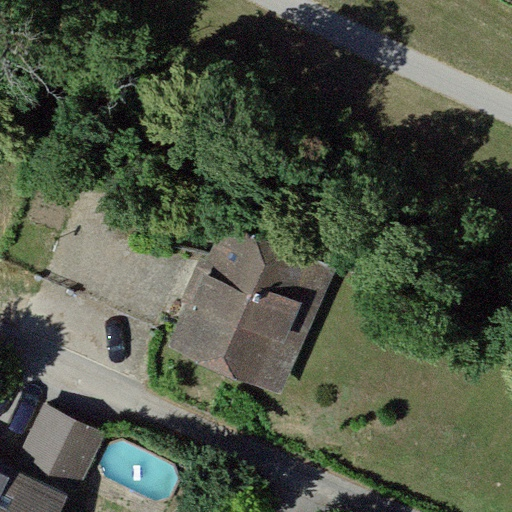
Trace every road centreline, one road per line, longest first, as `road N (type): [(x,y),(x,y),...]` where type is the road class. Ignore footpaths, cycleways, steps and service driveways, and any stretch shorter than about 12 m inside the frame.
road 1 (residential): [(377,511),(0,344)]
road 2 (track): [(511,108),(283,0)]
